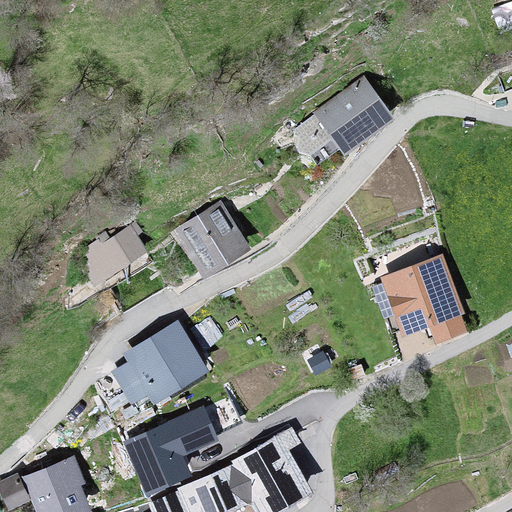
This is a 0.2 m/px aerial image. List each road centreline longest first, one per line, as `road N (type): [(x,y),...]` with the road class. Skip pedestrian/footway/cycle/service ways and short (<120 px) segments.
road 1 (residential): [(511,121),(424,108),(276,260),(137,321),(0,470)]
road 2 (residential): [(327,511),(321,445),(338,408),(511,319)]
